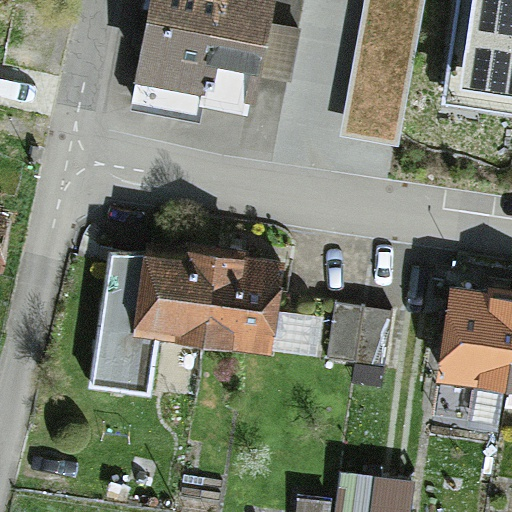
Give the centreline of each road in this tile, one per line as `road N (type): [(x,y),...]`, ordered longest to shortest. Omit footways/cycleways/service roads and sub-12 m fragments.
road 1 (residential): [(511,235),(62,169)]
road 2 (residential): [(0,436),(62,169)]
road 3 (residential): [(62,169),(97,0)]
